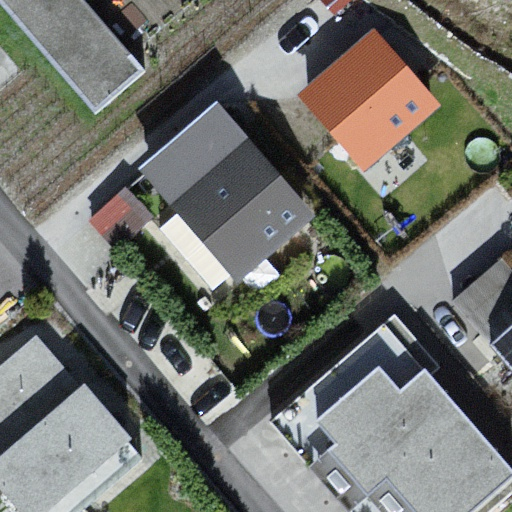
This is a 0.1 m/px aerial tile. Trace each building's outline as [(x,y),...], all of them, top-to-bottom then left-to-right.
[(0,0),(0,12),(34,51),(92,117),(145,72),(132,57),(82,0),(0,0)] [(375,27),(297,93),(360,168),(439,102),(375,27)] [(236,281),(314,211),(213,98),(135,167),(236,281)] [(511,267),(502,256),(449,300),(511,375),(511,267)] [(511,477),(385,323),(258,426),(329,511),(490,511),(511,495),(511,477)] [(34,337),(0,364),(0,511),(75,511),(136,463),(34,337)]
